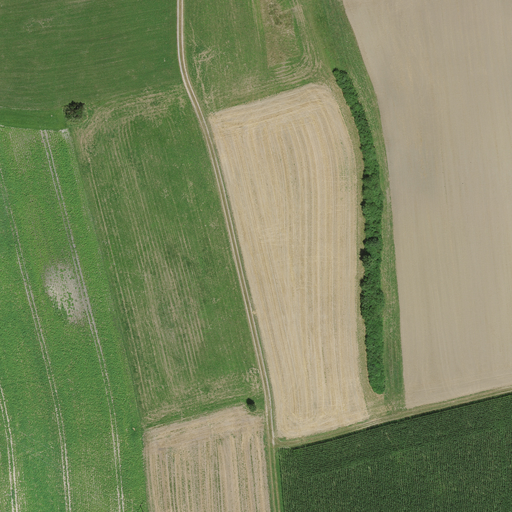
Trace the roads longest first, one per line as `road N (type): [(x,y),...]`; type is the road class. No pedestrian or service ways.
road 1 (track): [(180,0),(178,61),(208,126),(263,382),(273,511)]
road 2 (track): [(511,391),(282,442),(267,438)]
